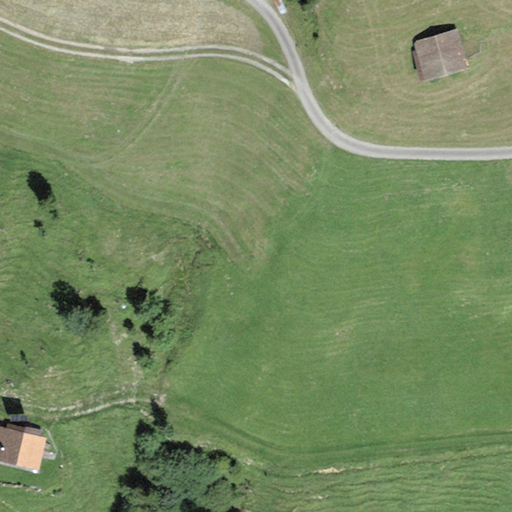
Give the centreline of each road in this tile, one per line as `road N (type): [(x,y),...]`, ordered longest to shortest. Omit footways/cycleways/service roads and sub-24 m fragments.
road 1 (track): [(0,402),(53,416),(151,395),(291,456),(511,437)]
road 2 (track): [(293,72),(239,54),(53,44),(0,22)]
